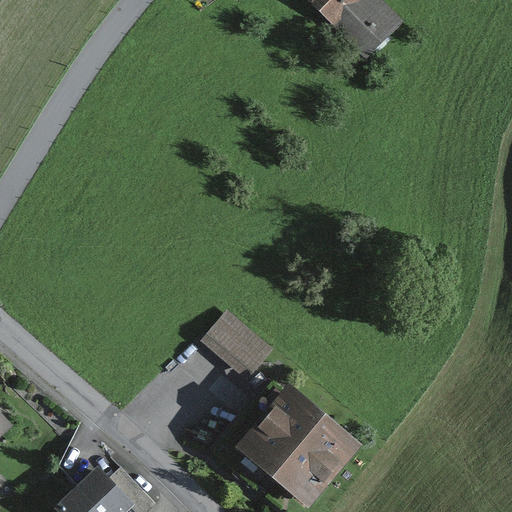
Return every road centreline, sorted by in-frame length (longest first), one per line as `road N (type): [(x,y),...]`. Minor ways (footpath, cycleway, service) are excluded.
road 1 (residential): [(0,329),(206,511)]
road 2 (unclassified): [(0,203),(136,0)]
